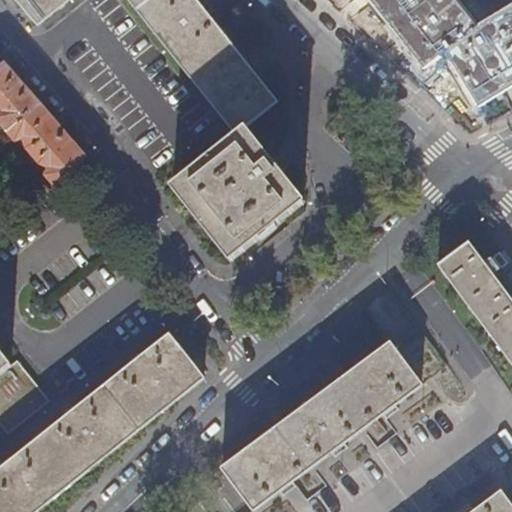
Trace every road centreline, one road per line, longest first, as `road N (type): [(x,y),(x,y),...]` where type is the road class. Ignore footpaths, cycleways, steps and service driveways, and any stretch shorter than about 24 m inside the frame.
road 1 (residential): [(0,14),(102,135),(117,192),(263,363)]
road 2 (residential): [(466,175),(263,363)]
road 3 (residential): [(466,175),(276,0)]
road 4 (residential): [(263,363),(105,511)]
